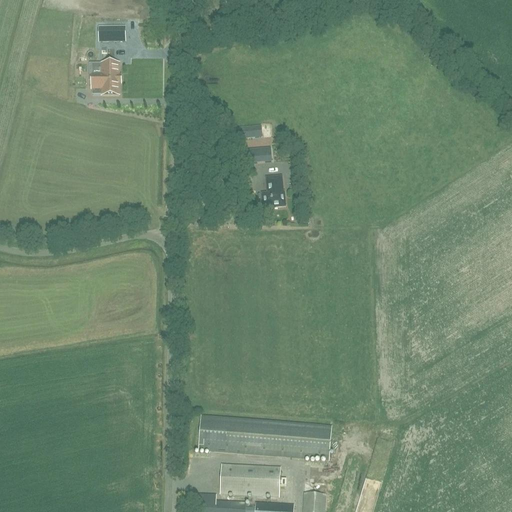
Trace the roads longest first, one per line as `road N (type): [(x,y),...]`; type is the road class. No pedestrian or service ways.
road 1 (unclassified): [(166,511),(172,229)]
road 2 (unclassified): [(172,229),(175,0)]
road 3 (unclassified): [(172,229),(50,253),(0,247)]
